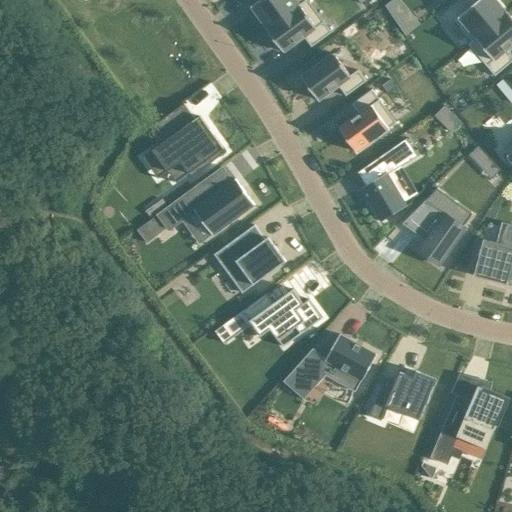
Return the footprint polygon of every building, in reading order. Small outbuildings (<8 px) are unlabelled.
[(259,0),(252,5),(268,27),(268,28),(301,5),(300,4),(297,0),(259,0)] [(268,27),(267,28),(284,51),(305,36),(312,46),(332,32),(325,22),(309,0),(305,0),(300,4),(301,5),(268,28),(268,27)] [(465,0),(459,0),(443,13),(452,23),(455,20),(473,40),(473,41),(508,12),(507,12),(497,0),(478,0),(471,7),(465,0)] [(473,40),(469,44),(487,66),(495,75),(511,61),(511,55),(507,50),(511,45),(511,16),(508,11),(507,12),(508,12),(473,41),(473,40)] [(419,24),(409,12),(398,22),(406,35),(419,24)] [(335,53),(302,76),(320,100),(339,85),(347,95),(367,80),(359,69),(351,75),(335,53)] [(511,89),(503,79),(497,84),(511,101),(511,89)] [(360,113),(340,128),(357,151),(397,122),(380,98),(373,88),(352,103),(360,113)] [(192,176),(222,155),(219,151),(224,148),(200,116),(196,119),(185,103),(157,123),(160,127),(158,129),(166,140),(153,149),(169,171),(182,161),(192,176)] [(454,113),(445,105),(435,115),(444,124),(454,113)] [(407,138),(358,172),(366,185),(361,188),(381,221),(408,205),(405,201),(388,173),(402,165),(418,155),(407,138)] [(511,138),(502,147),(511,159),(511,138)] [(490,157),(479,145),(469,154),(480,167),(490,157)] [(210,235),(253,205),(235,178),(218,190),(209,177),(160,211),(170,225),(193,209),(210,235)] [(167,203),(163,198),(146,210),(150,215),(167,203)] [(426,199),(403,223),(427,240),(420,250),(439,264),(465,227),(426,199)] [(154,217),(137,229),(147,242),(163,230),(154,217)] [(264,237),(255,224),(214,254),(243,293),(286,261),(268,235),(264,237)] [(485,238),(475,275),(511,284),(511,241),(498,238),(497,242),(485,238)] [(305,302),(294,288),(274,302),(268,295),(267,292),(246,307),(253,317),(248,321),(260,337),(271,328),(284,346),(324,317),(311,298),(305,302)] [(376,356),(338,334),(324,359),(312,348),(281,382),(301,400),(323,375),(353,393),(360,380),(362,382),(376,356)] [(419,417),(437,378),(418,369),(415,377),(405,372),(401,370),(397,379),(387,374),(370,413),(381,418),(388,403),(419,417)] [(487,447),(508,397),(478,385),(472,400),(457,394),(431,456),(449,464),(454,451),(460,438),(473,443),(475,440),(486,445),(486,446),(487,447)] [(424,461),(422,465),(432,478),(433,478),(437,467),(424,461)] [(0,485),(4,484),(3,480),(13,478),(10,465),(0,467),(0,485)]
